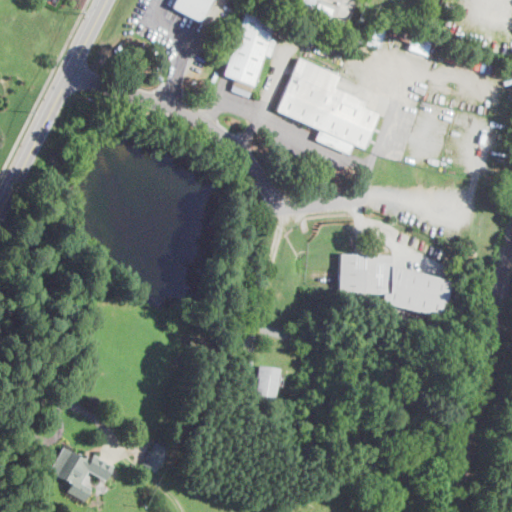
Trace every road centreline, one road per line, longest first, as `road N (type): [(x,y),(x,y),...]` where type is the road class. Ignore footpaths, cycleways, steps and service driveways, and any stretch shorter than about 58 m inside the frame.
road 1 (residential): [(250,369),(278,226),(261,180),(204,120),(68,73)]
road 2 (tertiary): [(0,207),(106,0)]
road 3 (residential): [(277,212),(402,195)]
